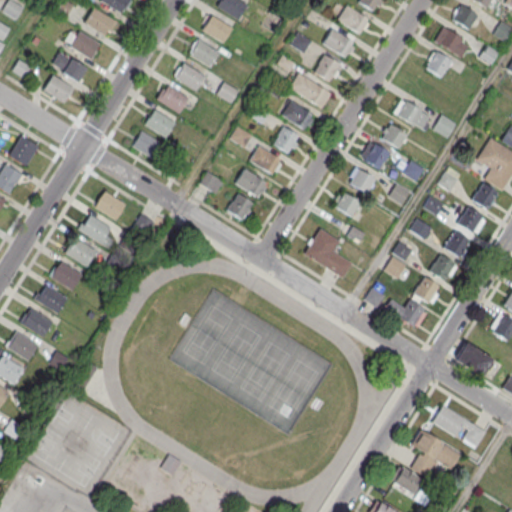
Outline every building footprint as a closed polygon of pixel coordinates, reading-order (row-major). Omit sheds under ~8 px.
[(2,11),(8,0),(13,0),(22,6),(14,19),(2,11)] [(51,9),(56,0),(66,0),(72,3),(64,16),(51,9)] [(99,0),(127,0),(120,14),(99,1),(99,0)] [(220,0),(237,0),(246,5),(237,20),(216,7),(220,0)] [(380,0),(355,0),(373,12),(380,0)] [(489,0),(484,9),(469,0),(489,0)] [(336,21),(345,5),(367,19),(358,34),(336,21)] [(459,6),(476,16),(467,31),(450,20),(459,6)] [(92,8),(113,21),(104,36),(83,23),(92,8)] [(210,15),(231,28),(222,43),(201,31),(210,15)] [(492,33),(499,20),(511,27),(504,40),(492,33)] [(0,21),(8,26),(0,39),(0,21)] [(442,27),(461,39),(459,42),(466,46),(459,58),(433,42),(442,27)] [(321,44),(330,29),(352,43),(343,58),(321,44)] [(78,31),(99,44),(90,59),(69,47),(78,31)] [(289,44),(296,32),(309,39),(301,52),(289,44)] [(197,40),(218,53),(209,68),(188,55),(197,40)] [(477,56),(485,43),(497,51),(489,64),(477,56)] [(423,67),(441,77),(451,60),(433,49),(423,67)] [(50,67),(77,81),(85,66),(57,52),(50,67)] [(311,70),(329,80),(339,63),(322,53),(311,70)] [(10,70),(18,57),(30,65),(23,78),(10,70)] [(182,64),(203,77),(194,92),(173,79),(182,64)] [(288,88),(297,73),(329,94),(320,109),(288,88)] [(51,75),(72,88),(63,103),(42,91),(51,75)] [(215,93),(223,81),(238,90),(230,102),(215,93)] [(166,86),(187,99),(178,114),(157,101),(166,86)] [(280,115),(290,100),(311,114),(302,129),(280,115)] [(245,113),(251,101),(268,111),(261,123),(245,113)] [(404,101),(421,111),(412,126),(395,116),(404,101)] [(153,110),(174,123),(165,138),(144,125),(153,110)] [(440,115),(454,123),(445,138),(431,129),(440,115)] [(227,137),(235,124),(250,134),(243,146),(227,137)] [(389,125),(406,134),(397,149),(380,139),(389,125)] [(511,149),(499,141),(509,126),(511,128),(511,149)] [(271,145),(282,127),(297,137),(286,154),(271,145)] [(140,131),(161,144),(152,159),(131,146),(140,131)] [(37,145),(20,134),(7,154),(24,165),(37,145)] [(500,191),(511,171),(511,153),(488,138),(475,160),(488,169),(482,179),(500,191)] [(372,142),(388,152),(378,168),(362,158),(363,157),(359,154),(367,140),(372,143),(372,142)] [(247,161),(257,146),(279,160),(270,175),(247,161)] [(408,160),(422,169),(414,182),(401,173),(408,160)] [(22,173),(3,163),(0,168),(0,189),(10,195),(22,173)] [(233,184),(243,169),(264,183),(255,197),(233,184)] [(443,169),(456,178),(448,191),(435,182),(443,169)] [(222,181),(205,170),(197,182),(214,193),(222,181)] [(357,170),(373,179),(365,194),(348,184),(357,170)] [(394,182),(387,194),(399,202),(407,191),(394,182)] [(485,210),(496,192),(481,183),(470,200),(485,210)] [(103,191),(124,204),(114,221),(93,208),(103,191)] [(242,219),(252,200),(234,191),(224,210),(242,219)] [(342,193),(359,203),(350,218),(333,207),(342,193)] [(428,194),(442,202),(434,214),(421,206),(428,194)] [(470,234),(481,216),(466,207),(455,224),(470,234)] [(153,222),(139,214),(131,229),(145,237),(153,222)] [(89,215),(109,228),(105,235),(112,240),(107,248),(79,231),(89,215)] [(415,217),(428,225),(421,237),(407,229),(415,217)] [(351,224),(363,232),(357,242),(345,235),(351,224)] [(319,229),(303,255),(341,279),(350,264),(332,252),(338,241),(319,229)] [(457,258),(468,241),(453,231),(442,249),(457,258)] [(74,238),(95,251),(85,267),(64,254),(74,238)] [(398,240),(411,248),(404,260),(390,251),(398,240)] [(390,255),(404,264),(395,277),(382,269),(390,255)] [(442,282),(453,264),(439,255),(428,272),(442,282)] [(59,262),(80,275),(70,291),(49,278),(59,262)] [(426,304),(437,287),(422,277),(411,295),(426,304)] [(45,285),(65,298),(56,314),(35,302),(45,285)] [(370,286),(383,295),(375,307),(362,298),(370,286)] [(411,327),(422,310),(408,300),(397,318),(411,327)] [(30,308),(50,321),(40,338),(19,325),(30,308)] [(488,330),(506,340),(511,329),(511,319),(498,312),(488,330)] [(15,332),(36,345),(26,361),(5,348),(15,332)] [(490,379),(500,362),(463,342),(454,359),(490,379)] [(67,359),(56,351),(48,362),(58,370),(67,359)] [(0,359),(2,356),(22,369),(12,385),(0,377),(0,359)] [(73,387),(82,391),(94,368),(85,363),(73,387)] [(0,387),(8,392),(0,404),(0,387)] [(430,422),(475,447),(485,429),(440,404),(430,422)] [(2,431),(16,439),(23,426),(8,419),(2,431)] [(409,467),(426,477),(435,461),(450,469),(460,452),(418,428),(409,444),(418,450),(409,467)] [(9,452),(0,445),(0,462),(1,463),(9,452)] [(171,473),(177,462),(167,457),(161,468),(171,473)] [(411,494),(421,477),(400,466),(391,482),(411,494)] [(394,511),(374,500),(366,511),(394,511)]
